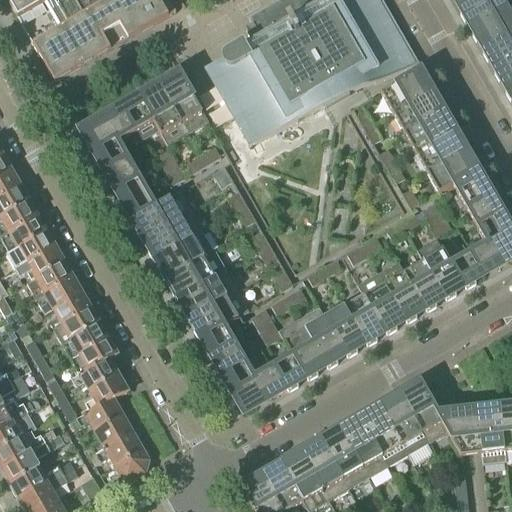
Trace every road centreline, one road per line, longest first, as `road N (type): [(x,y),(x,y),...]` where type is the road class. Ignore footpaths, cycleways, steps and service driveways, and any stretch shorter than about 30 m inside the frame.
road 1 (residential): [(201,479),(195,442),(0,103)]
road 2 (residential): [(511,304),(201,479)]
road 3 (residential): [(412,0),(511,172)]
